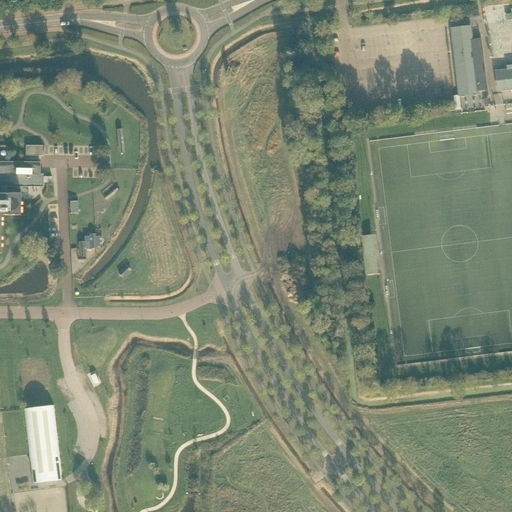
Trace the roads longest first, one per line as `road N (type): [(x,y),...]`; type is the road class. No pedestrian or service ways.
road 1 (tertiary): [(399,511),(316,414),(242,280)]
road 2 (tertiary): [(226,289),(286,402),(374,511)]
road 3 (tertiary): [(171,63),(191,184),(226,289)]
road 4 (unclassified): [(226,289),(164,313),(0,313)]
road 5 (tertiary): [(242,280),(199,158),(187,61)]
